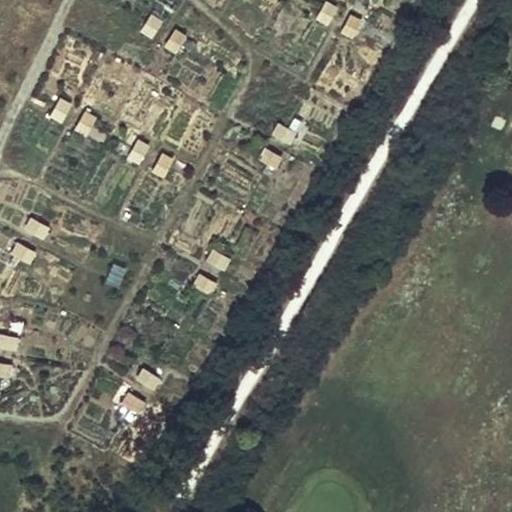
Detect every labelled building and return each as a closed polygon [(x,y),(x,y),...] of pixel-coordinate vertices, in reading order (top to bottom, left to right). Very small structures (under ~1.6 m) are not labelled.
[(340,6),(330,0),(327,0),(317,18),(328,25),(340,6)] [(364,18),(352,11),(341,30),(353,37),(364,18)] [(165,19),(153,12),(141,31),(153,38),(165,19)] [(188,33),(176,26),(165,45),(177,52),(188,33)] [(74,103),(62,96),(51,115),(62,122),(74,103)] [(98,117),(86,110),(75,129),(87,136),(98,117)] [(279,120),(272,132),(292,143),(299,131),(279,120)] [(151,144),(139,137),(128,156),(140,163),(151,144)] [(266,145),(259,157),(279,168),(285,156),(266,145)] [(175,158),(163,151),(152,170),(164,177),(175,158)] [(31,215),(26,227),(46,236),(52,224),(31,215)] [(18,240),(13,253),(33,262),(38,250),(18,240)] [(214,247),(207,259),(226,270),(233,258),(214,247)] [(201,271),(194,283),(213,294),(220,282),(201,271)] [(0,332),(0,345),(17,349),(19,335),(0,332)] [(0,360),(0,374),(12,377),(14,363),(0,360)] [(144,365),(137,377),(156,388),(163,376),(144,365)] [(128,389),(121,401),(141,412),(147,400),(128,389)]
